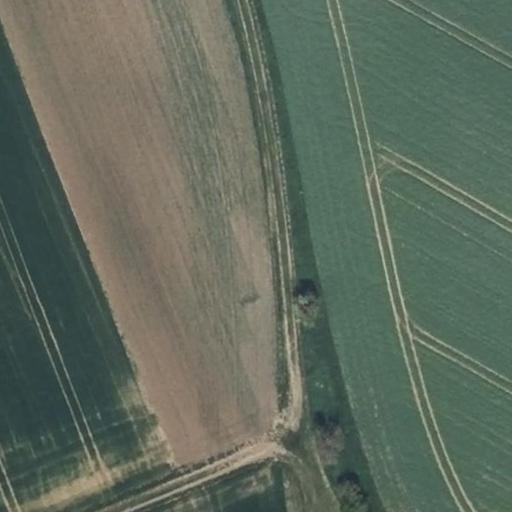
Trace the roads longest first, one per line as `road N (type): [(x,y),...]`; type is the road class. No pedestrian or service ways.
road 1 (track): [(240,0),(286,241),(294,395),(337,511)]
road 2 (track): [(105,511),(305,435)]
